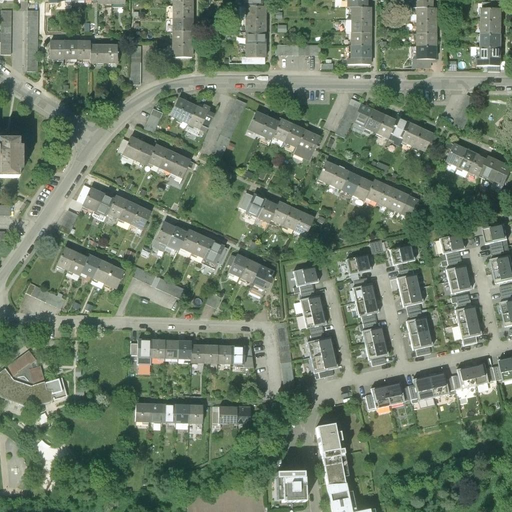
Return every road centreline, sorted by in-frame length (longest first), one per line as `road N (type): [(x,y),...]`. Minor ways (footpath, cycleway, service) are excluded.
road 1 (tertiary): [(97,138),(148,94),(194,82),(511,82)]
road 2 (residential): [(0,311),(11,318),(269,328),(276,396)]
road 3 (tertiary): [(0,283),(97,138)]
